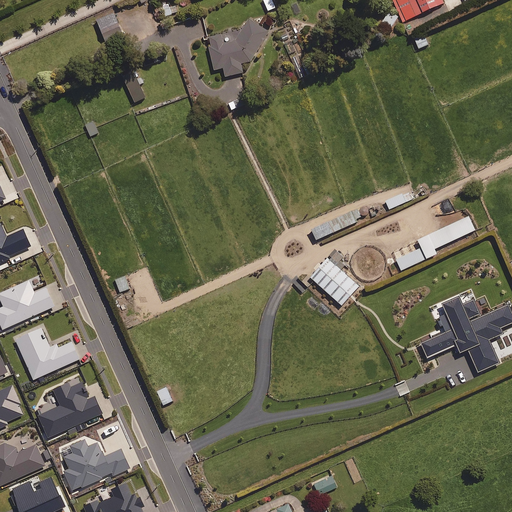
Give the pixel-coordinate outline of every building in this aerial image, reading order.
[(177,13),(173,0),(171,0),(160,3),(164,17),(177,13)] [(275,9),(271,0),(264,0),(263,1),(268,12),(275,9)] [(393,0),(403,23),(443,5),(441,0),(393,0)] [(398,18),(390,12),(382,22),(390,28),(398,18)] [(125,41),(113,14),(97,21),(108,48),(125,41)] [(267,35),(247,22),(240,33),(232,35),(233,43),(222,46),(220,37),(205,41),(213,73),(222,70),(224,79),(241,75),(239,66),(249,64),(267,35)] [(425,38),(416,41),(418,50),(428,46),(425,38)] [(145,100),(136,75),(125,79),(134,104),(145,100)] [(250,103),(248,97),(228,104),(231,111),(250,103)] [(95,120),(85,124),(91,138),(100,134),(95,120)] [(412,200),(408,192),(386,202),(389,210),(412,200)] [(357,223),(352,212),(312,231),(317,241),(357,223)] [(475,232),(469,218),(418,242),(421,249),(396,261),(401,272),(436,255),(434,251),(475,232)] [(0,263),(12,259),(10,256),(32,246),(24,230),(8,237),(2,224),(0,224),(0,263)] [(343,258),(336,251),(310,279),(341,307),(351,296),(359,288),(340,271),(345,266),(340,262),(343,258)] [(130,290),(124,277),(115,281),(120,293),(130,290)] [(478,372),(499,363),(489,339),(503,333),(500,328),(511,322),(511,314),(508,305),(470,321),(469,319),(480,314),(474,299),(462,304),(459,297),(443,304),(448,314),(441,317),(448,333),(422,344),(428,357),(456,344),(460,353),(468,349),(478,372)] [(0,378),(9,375),(2,358),(0,358),(0,378)] [(91,399),(84,383),(72,388),(70,384),(55,391),(62,407),(40,416),(50,438),(104,414),(97,397),(91,399)] [(25,415),(13,386),(0,391),(0,429),(9,426),(8,423),(25,415)] [(172,402),(166,388),(157,393),(163,407),(172,402)] [(17,448),(5,445),(0,446),(0,487),(46,467),(37,446),(19,454),(17,448)] [(260,477),(256,466),(212,484),(217,495),(260,477)] [(337,488),(332,477),(314,486),(319,497),(337,488)] [(57,511),(67,507),(53,478),(33,488),(31,483),(13,492),(17,500),(15,501),(20,511),(57,511)] [(132,495),(128,484),(112,490),(115,496),(84,508),(86,511),(144,511),(143,508),(145,507),(142,499),(139,501),(136,494),(132,495)]
